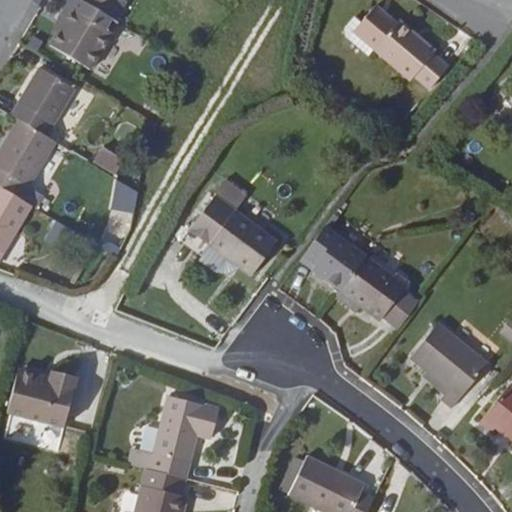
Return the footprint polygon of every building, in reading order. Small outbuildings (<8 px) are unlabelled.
[(52,0),(50,5),(94,31),(100,19),(67,0),(52,0)] [(67,0),(100,19),(101,20),(113,0),(67,0)] [(41,29),(33,42),(72,66),(94,31),(50,5),(42,19),(46,21),(41,29)] [(355,56),(359,51),(396,80),(400,77),(417,90),(435,67),(419,54),(422,50),(381,17),(377,20),(358,5),(343,21),(339,18),(327,33),(355,56)] [(42,19),(38,27),(41,29),(46,21),(42,19)] [(0,102),(0,116),(2,118),(30,134),(58,87),(22,66),(0,102)] [(511,87),(500,102),(511,112),(511,87)] [(13,183),(39,140),(30,134),(2,118),(0,120),(0,194),(13,202),(17,205),(25,191),(13,183)] [(93,163),(114,170),(119,156),(98,148),(93,163)] [(121,178),(108,171),(105,176),(118,183),(121,178)] [(0,222),(13,202),(0,194),(0,222)] [(170,243),(198,202),(192,198),(164,238),(170,243)] [(235,277),(258,245),(198,202),(170,243),(190,257),(197,249),(235,277)] [(312,272),(339,292),(363,260),(324,231),(302,261),(314,269),(312,272)] [(363,260),(339,292),(357,306),(377,321),(379,318),(392,327),(411,302),(397,293),(401,288),(388,278),(363,260)] [(395,269),(388,278),(401,288),(408,279),(395,269)] [(357,306),(339,292),(335,298),(353,311),(357,306)] [(443,404),(477,359),(425,320),(398,355),(416,368),(439,384),(435,390),(431,395),(443,404)] [(413,373),(435,390),(439,384),(416,368),(413,373)] [(5,375),(0,394),(0,414),(52,428),(64,379),(40,373),(38,380),(33,383),(26,381),(23,376),(10,372),(5,375)] [(486,423),(511,443),(511,389),(498,379),(469,417),(482,427),(486,423)] [(122,467),(133,470),(171,479),(181,436),(196,440),(203,411),(149,396),(135,455),(125,452),(122,467)] [(356,511),(360,505),(364,498),(350,491),(353,483),(297,456),(279,494),(316,511),(356,511)] [(166,497),(171,479),(133,470),(122,511),(167,511),(168,511),(163,511),(166,497)] [(171,498),(166,497),(163,511),(168,511),(171,498)]
